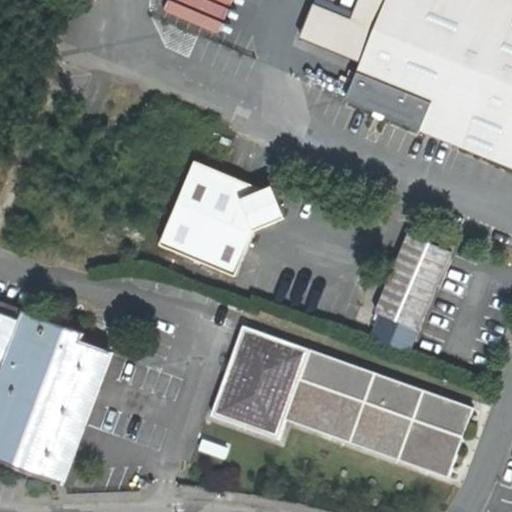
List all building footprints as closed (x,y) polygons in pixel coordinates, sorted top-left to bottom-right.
[(511,6),(495,0),(389,0),(378,28),(348,104),(511,168),(511,6)] [(194,160),(162,244),(237,276),(256,232),(287,218),(273,186),(264,189),(194,160)] [(417,331),(448,251),(406,233),(374,314),(417,331)] [(0,309),(0,365),(2,366),(0,371),(0,459),(63,482),(113,351),(84,341),(86,333),(22,309),(20,317),(0,309)] [(286,417),(447,477),(470,411),(309,350),(310,346),(244,322),(210,413),(278,438),(286,417)]
